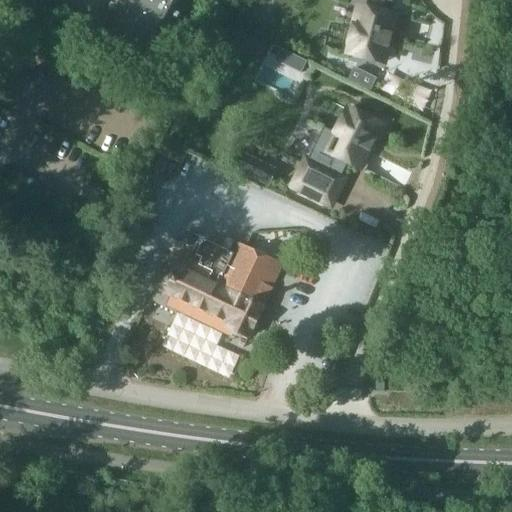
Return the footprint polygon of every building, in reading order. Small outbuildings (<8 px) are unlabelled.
[(153,68),(188,0),(113,0),(93,38),(125,54),(153,68)] [(372,0),(370,10),(382,13),(385,0),(372,0)] [(354,26),(347,55),(380,63),(384,48),(387,49),(395,16),(382,13),(370,10),(368,10),(363,28),(354,26)] [(281,50),(275,62),(282,65),(288,54),(281,50)] [(363,73),(358,84),(370,90),(376,79),(363,73)] [(324,128),(307,161),(341,178),(348,163),(360,169),(374,140),(371,138),(378,124),(348,109),(335,134),(324,128)] [(244,156),(237,170),(269,186),(273,178),(262,173),(266,166),(244,156)] [(306,160),(293,187),(330,206),(344,179),(341,178),(307,161),(306,160)] [(266,300),(283,264),(237,244),(233,253),(203,240),(195,257),(201,260),(198,266),(174,254),(153,300),(227,334),(230,328),(249,338),(263,308),(258,306),(262,298),(266,300)]
